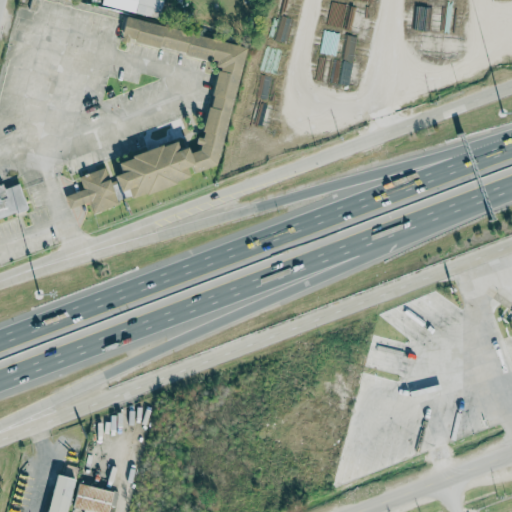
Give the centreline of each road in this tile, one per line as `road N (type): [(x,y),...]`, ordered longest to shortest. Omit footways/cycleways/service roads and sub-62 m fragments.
road 1 (motorway): [(0,436),(126,368),(511,190)]
road 2 (motorway): [(0,385),(511,187)]
road 3 (primary): [(0,444),(511,249)]
road 4 (primary): [(511,94),(0,283)]
road 5 (motorway): [(511,153),(0,342)]
road 6 (motorway): [(511,134),(84,252)]
road 7 (tertiary): [(366,511),(511,452)]
road 8 (track): [(388,139),(374,98),(387,0)]
